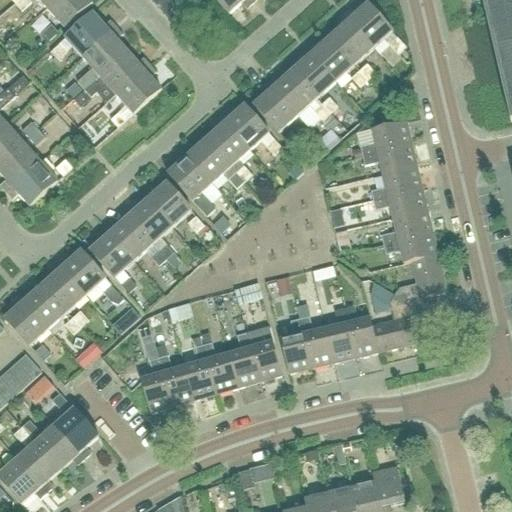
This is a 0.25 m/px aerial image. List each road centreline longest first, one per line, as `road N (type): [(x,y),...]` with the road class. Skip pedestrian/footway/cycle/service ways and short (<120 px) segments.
road 1 (residential): [(105,511),(159,477),(254,438),(442,400)]
road 2 (residential): [(0,224),(34,245),(56,235),(207,103),(208,83)]
road 3 (residential): [(501,351),(456,160)]
road 4 (residential): [(456,160),(419,0)]
road 5 (residential): [(208,83),(304,0)]
